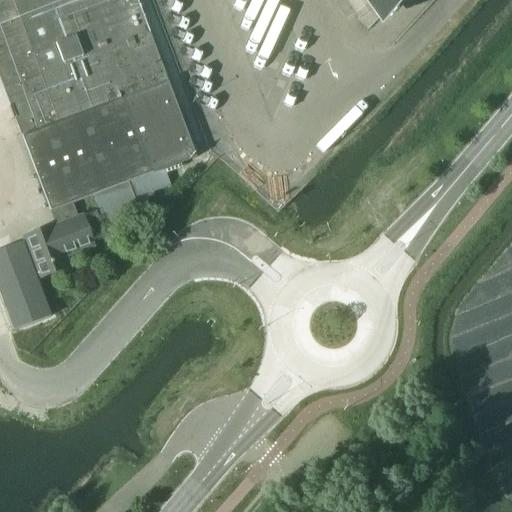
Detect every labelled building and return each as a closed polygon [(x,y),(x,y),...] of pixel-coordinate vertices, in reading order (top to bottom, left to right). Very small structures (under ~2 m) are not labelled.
[(21,137),(167,83),(161,65),(169,62),(164,48),(156,51),(136,0),(0,0),(0,83),(20,137),(21,137)] [(362,0),(379,24),(399,0),(362,0)] [(106,234),(142,220),(140,215),(147,212),(143,201),(153,197),(151,192),(169,185),(166,176),(182,170),(179,164),(195,158),(167,83),(21,137),(49,212),(52,211),(57,226),(77,218),(72,203),(81,201),(81,200),(92,196),(106,234)] [(44,231),(23,239),(37,278),(55,271),(51,261),(91,246),(90,242),(105,236),(95,211),(86,215),(81,201),(72,203),(77,218),(57,226),(54,227),(55,230),(46,234),(44,231)] [(22,242),(0,250),(0,298),(12,331),(50,317),(22,242)]
